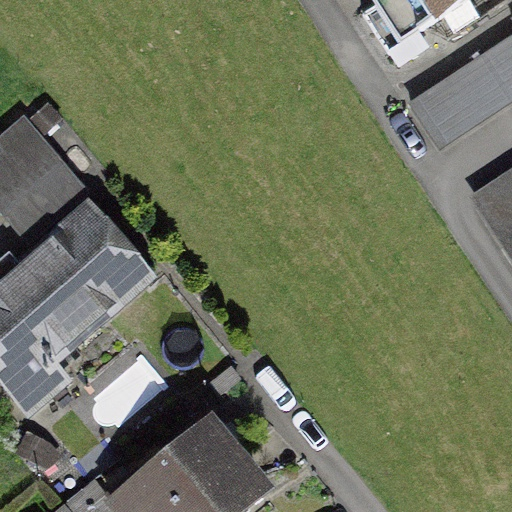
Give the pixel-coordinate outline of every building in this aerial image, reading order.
[(468,0),(391,0),(415,36),(468,0)] [(511,104),(511,36),(404,108),(435,155),(511,104)] [(75,206),(15,136),(0,148),(0,216),(27,247),(75,206)] [(511,242),(511,179),(472,206),(501,250),(511,242)] [(141,283),(84,217),(0,289),(0,381),(11,394),(141,283)] [(232,511),(256,493),(206,433),(113,510),(114,511),(232,511)] [(64,511),(90,511),(79,498),(64,511)]
